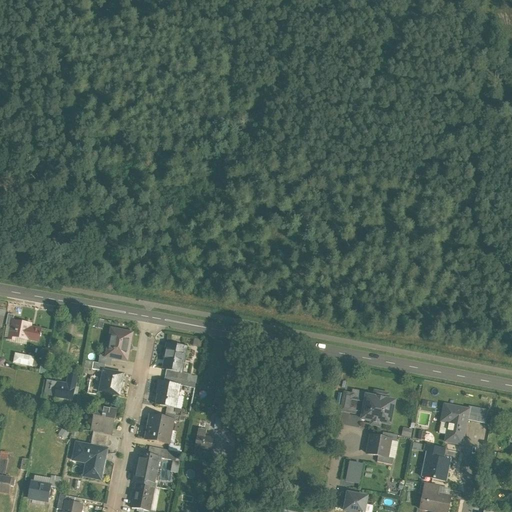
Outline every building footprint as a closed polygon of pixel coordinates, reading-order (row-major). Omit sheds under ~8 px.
[(97,320),(96,327),(103,328),(104,321),(97,320)] [(31,326),(13,322),(9,339),(14,340),(14,342),(26,344),(26,340),(38,342),(41,330),(30,328),(31,326)] [(131,335),(111,330),(106,357),(112,359),(126,362),(131,335)] [(187,349),(167,344),(164,358),(168,359),(166,371),(182,374),(187,349)] [(33,367),(35,357),(15,353),(13,363),(33,367)] [(106,357),(99,356),(98,364),(105,365),(110,366),(112,359),(106,357)] [(98,364),(93,363),(92,370),(103,372),(104,371),(105,365),(98,364)] [(104,371),(103,372),(101,384),(104,384),(102,393),(119,396),(123,375),(104,371)] [(182,374),(166,371),(165,377),(181,380),(182,374)] [(69,376),(67,384),(58,383),(55,397),(72,400),(77,377),(69,376)] [(181,380),(165,377),(164,383),(180,386),(181,380)] [(58,383),(47,381),(44,392),(49,393),(48,398),(54,400),(55,397),(58,383)] [(164,383),(159,382),(157,395),(162,396),(159,406),(167,408),(175,409),(180,386),(164,383)] [(394,403),(366,397),(363,415),(362,420),(389,425),(394,403)] [(365,402),(350,399),(347,412),(363,415),(365,402)] [(468,411),(444,406),(441,423),(449,424),(445,443),(462,446),(466,421),(469,411),(468,411)] [(117,412),(96,408),(93,420),(97,421),(96,426),(111,429),(113,420),(115,420),(117,412)] [(175,409),(167,408),(166,414),(180,417),(182,411),(175,409)] [(487,411),(468,408),(468,411),(469,411),(466,421),(484,425),(487,411)] [(180,417),(166,414),(165,420),(173,422),(179,423),(180,417)] [(226,416),(218,414),(216,425),(217,426),(217,427),(215,426),(214,429),(223,431),(226,416)] [(165,420),(150,417),(145,440),(169,445),(173,422),(165,420)] [(111,429),(96,426),(95,432),(107,435),(110,435),(111,429)] [(95,432),(93,432),(90,445),(93,445),(92,447),(104,449),(107,435),(95,432)] [(397,436),(383,433),(382,439),(390,441),(396,443),(397,436)] [(205,438),(197,437),(195,450),(203,452),(203,451),(211,452),(213,440),(205,438)] [(382,439),(371,437),(367,455),(378,457),(387,459),(387,458),(390,441),(382,439)] [(92,447),(76,444),(74,457),(88,459),(84,477),(101,480),(107,450),(104,449),(92,447)] [(440,449),(426,446),(424,453),(427,453),(427,452),(439,455),(440,449)] [(163,450),(150,447),(148,456),(160,459),(163,450)] [(418,451),(413,476),(420,478),(424,453),(418,451)] [(439,455),(427,452),(427,453),(422,478),(445,483),(450,461),(438,459),(439,455)] [(160,459),(148,456),(146,463),(159,466),(160,459)] [(387,459),(378,457),(377,463),(392,466),(393,459),(387,458),(387,459)] [(146,463),(138,462),(134,483),(142,485),(146,486),(154,488),(159,466),(146,463)] [(363,465),(349,462),(346,482),(360,484),(363,465)] [(63,479),(51,476),(49,486),(49,487),(61,489),(63,479)] [(3,479),(0,478),(0,493),(9,495),(10,486),(13,486),(14,481),(3,479)] [(49,486),(32,483),(30,499),(47,502),(49,487),(49,486)] [(436,487),(425,485),(423,493),(434,495),(436,487)] [(141,490),(136,489),(132,509),(140,510),(147,511),(149,511),(150,511),(154,493),(145,491),(141,490)] [(434,495),(423,493),(419,510),(430,511),(436,511),(447,511),(451,498),(434,495)] [(364,511),(367,498),(347,494),(344,511),(364,511)] [(66,496),(60,495),(57,509),(63,511),(65,502),(66,496)] [(80,511),(82,505),(65,502),(63,511),(62,511),(80,511)]
